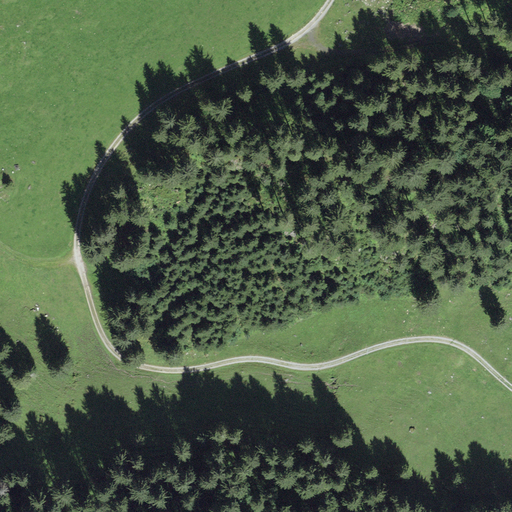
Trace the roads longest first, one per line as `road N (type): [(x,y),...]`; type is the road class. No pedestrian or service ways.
road 1 (track): [(78,262),(107,342),(128,364),(168,373),(239,360),(323,368),(414,340),(446,341),(511,389)]
road 2 (track): [(332,0),(302,34),(142,115),(104,159),(82,209),(78,262)]
road 3 (track): [(302,34),(335,50),(444,40),(511,45)]
